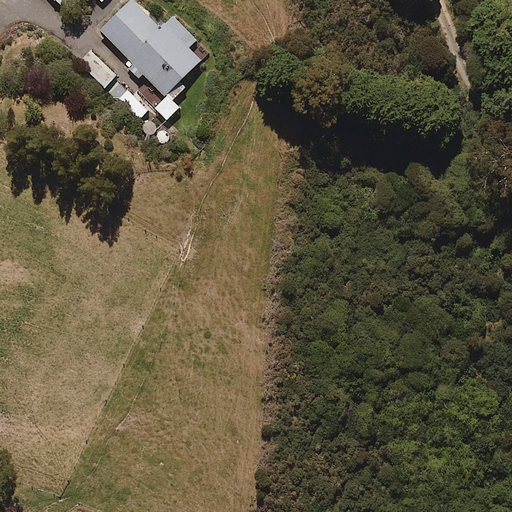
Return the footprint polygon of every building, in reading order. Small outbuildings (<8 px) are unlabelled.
[(55,0),(69,14),(82,0),(55,0)] [(102,33),(136,68),(132,72),(140,81),(145,76),(167,98),(170,95),(175,100),(185,90),(180,85),(202,63),(189,50),(197,42),(174,19),(162,30),(134,2),(102,33)] [(117,77),(90,52),(79,64),(106,89),(117,77)] [(148,112),(119,82),(111,90),(140,120),(148,112)] [(180,110),(169,97),(157,109),(168,121),(180,110)]
